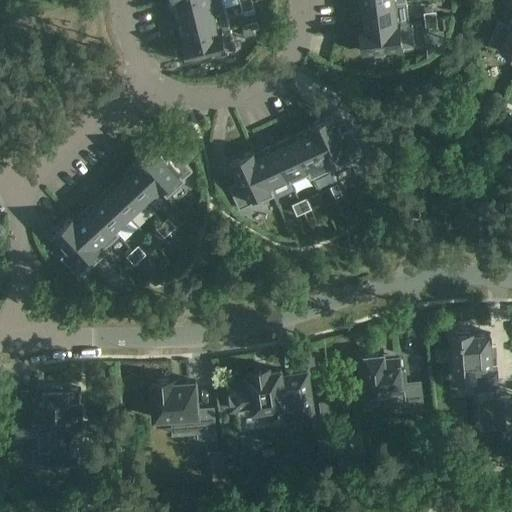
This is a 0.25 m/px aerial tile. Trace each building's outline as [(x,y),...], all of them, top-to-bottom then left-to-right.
[(222,0),(175,0),(180,19),(225,8),(222,0)] [(254,9),(252,1),(240,4),(242,12),(254,9)] [(406,1),(360,7),(363,27),(361,28),(361,29),(400,24),(397,3),(407,2),(406,1)] [(225,8),(180,19),(185,39),(230,28),(225,8)] [(436,11),(424,13),(425,21),(437,19),(436,11)] [(437,19),(425,21),(426,28),(438,27),(437,19)] [(511,19),(510,25),(498,20),(488,43),(500,49),(501,46),(511,51),(511,19)] [(257,21),(245,24),(247,31),(259,29),(257,21)] [(400,24),(361,29),(364,52),(403,47),(400,24)] [(230,28),(185,39),(190,61),(235,50),(230,28)] [(332,115),(310,126),(331,170),(353,160),(352,157),(363,152),(353,129),(341,134),(332,115)] [(311,128),(292,137),(311,179),(331,170),(310,126),(311,128)] [(292,137),(274,145),(291,183),(308,175),(310,179),(311,179),(292,137)] [(134,161),(167,197),(185,181),(183,179),(192,170),(175,152),(166,160),(152,145),(134,161)] [(254,152),(253,152),(274,196),(270,187),(288,179),(290,183),(291,183),(274,145),(255,154),(254,152)] [(240,181),(229,186),(239,209),(250,204),(252,206),(274,196),(253,152),(231,162),(240,181)] [(135,164),(120,178),(145,205),(160,191),(167,198),(167,197),(134,161),(134,162),(135,164)] [(120,178),(105,191),(130,218),(145,205),(120,178)] [(337,183),(330,187),(335,198),(342,194),(337,183)] [(105,191),(90,205),(118,235),(119,235),(116,231),(130,218),(105,191)] [(306,198),(299,201),(304,212),(311,208),(306,198)] [(299,201),(292,204),(297,215),(304,212),(299,201)] [(73,218),(106,254),(106,253),(103,250),(118,235),(90,205),(75,219),(73,217),(73,218)] [(168,217),(162,223),(170,232),(176,226),(168,217)] [(88,270),(106,254),(73,218),(55,234),(69,250),(60,258),(77,277),(87,268),(88,270)] [(170,232),(162,223),(156,228),(164,237),(170,232)] [(138,245),(132,250),(140,259),(146,254),(138,245)] [(132,250),(126,256),(134,265),(140,259),(132,250)] [(455,334),(454,334),(457,378),(474,377),(475,390),(498,388),(497,365),(492,366),(490,333),(473,334),(472,332),(471,332),(471,329),(455,330),(455,334)] [(385,360),(384,354),(360,356),(365,395),(384,393),(385,407),(407,405),(407,409),(423,408),(420,381),(406,383),(404,371),(400,371),(399,358),(394,359),(385,360)] [(296,420),(295,418),(313,416),(307,373),(282,377),(280,370),(270,371),(269,367),(252,369),(253,374),(248,374),(249,381),(228,384),(232,409),(253,406),(254,410),(268,408),(270,424),(296,420)] [(172,378),(155,380),(156,384),(152,384),(156,418),(173,416),(174,420),(199,418),(201,437),(218,436),(215,408),(199,409),(196,380),(173,382),(172,378)] [(38,434),(38,448),(34,448),(34,465),(51,464),(78,464),(77,447),(77,432),(82,432),(81,389),(66,389),(62,390),(62,387),(51,387),(51,390),(46,390),(46,398),(35,398),(35,407),(17,408),(17,435),(38,434)] [(497,397),(499,427),(511,425),(511,396),(499,397),(497,397)] [(320,403),(322,414),(323,421),(332,420),(330,402),(320,403)] [(350,437),(337,439),(339,467),(352,466),(350,437)] [(436,455),(434,437),(424,438),(426,456),(436,455)] [(222,450),(210,452),(214,482),(226,480),(222,450)] [(115,492),(115,473),(83,473),(83,491),(115,492)] [(315,479),(317,492),(326,491),(325,478),(315,479)] [(55,511),(55,503),(40,505),(41,511),(55,511)]
